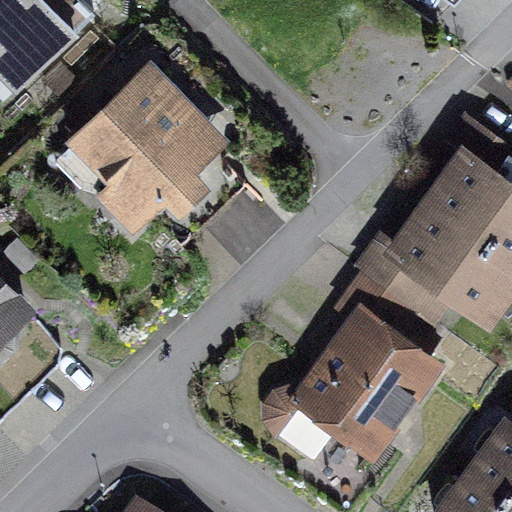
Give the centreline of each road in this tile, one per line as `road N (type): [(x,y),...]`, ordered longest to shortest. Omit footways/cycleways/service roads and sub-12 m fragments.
road 1 (residential): [(143,413),(369,183)]
road 2 (residential): [(369,183),(176,0)]
road 3 (residential): [(143,413),(274,511)]
road 4 (residential): [(369,183),(471,64)]
road 5 (residential): [(36,511),(143,413)]
